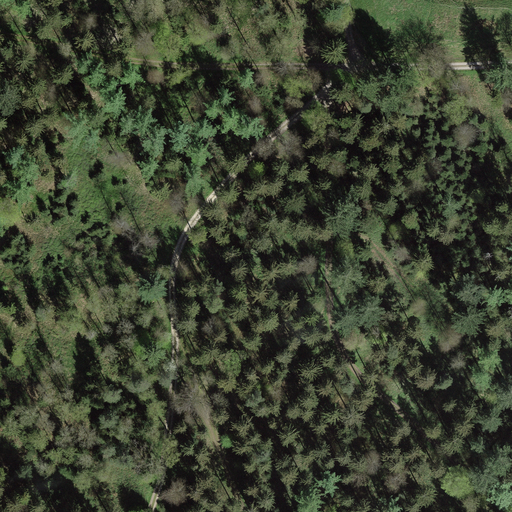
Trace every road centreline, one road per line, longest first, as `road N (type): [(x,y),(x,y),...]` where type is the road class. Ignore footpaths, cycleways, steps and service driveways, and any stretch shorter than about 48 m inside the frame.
road 1 (track): [(354,66),(204,202),(172,252),(162,459),(149,511)]
road 2 (track): [(328,93),(334,329),(352,369),(503,511)]
road 3 (track): [(0,37),(152,62),(354,66)]
road 4 (track): [(174,323),(245,511)]
road 5 (track): [(354,66),(511,60)]
